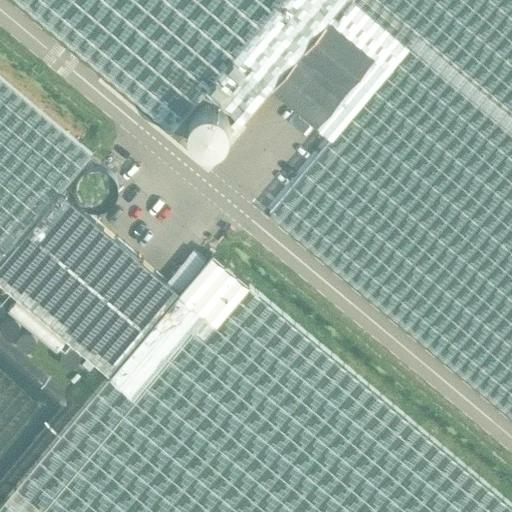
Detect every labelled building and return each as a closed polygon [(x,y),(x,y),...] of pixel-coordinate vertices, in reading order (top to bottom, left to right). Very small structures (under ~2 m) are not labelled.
[(343,0),(344,0),(329,18),(390,70),(332,138),(270,211),(511,414),(511,0),(19,0),(174,130),(207,90),(284,0),(343,0)] [(271,88),(329,18),(344,0),(343,0),(284,0),(207,90),(243,122),(271,88)] [(390,70),(329,18),(271,88),(332,138),(390,70)] [(0,263),(61,189),(91,153),(0,76),(0,263)] [(61,189),(0,263),(0,279),(112,371),(118,363),(137,380),(230,269),(209,252),(180,287),(61,189)] [(511,511),(511,505),(230,269),(137,380),(118,363),(112,371),(0,503),(0,511),(511,511)]
